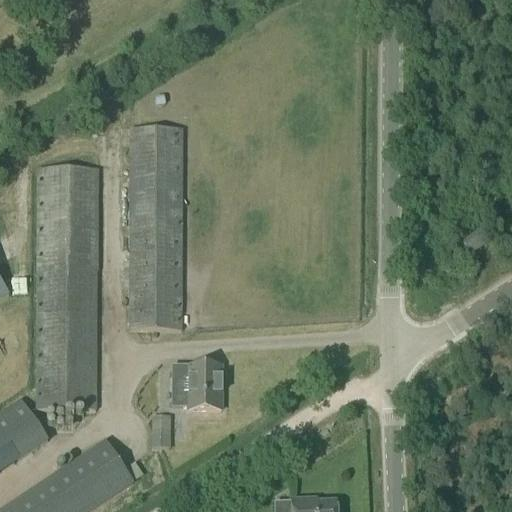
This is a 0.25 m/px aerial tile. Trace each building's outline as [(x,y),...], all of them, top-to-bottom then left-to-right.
[(181,133),(161,133),(129,133),(129,334),(180,335),(181,133)] [(34,414),(96,414),(98,174),(89,174),(89,172),(36,173),(34,414)] [(486,247),(477,234),(460,246),(468,258),(486,247)] [(188,414),(220,414),(220,370),(188,370),(188,371),(172,371),(172,411),(188,411),(188,414)] [(0,416),(0,476),(47,446),(19,404),(0,416)] [(150,451),(169,452),(170,420),(151,420),(150,451)] [(3,511),(96,511),(133,488),(104,445),(3,511)] [(336,511),(336,505),(317,506),(317,502),(291,503),(291,511),(336,511)]
